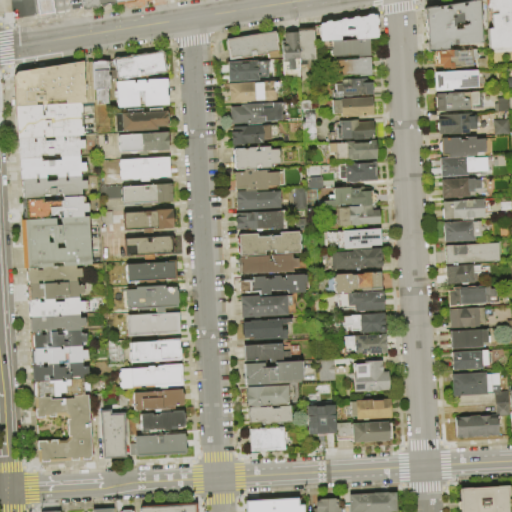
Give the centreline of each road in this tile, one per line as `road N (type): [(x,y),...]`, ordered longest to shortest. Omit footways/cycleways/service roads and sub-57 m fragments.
road 1 (residential): [(397,0),(426,511)]
road 2 (tertiary): [(511,461),(5,491)]
road 3 (residential): [(193,18),(218,511)]
road 4 (secondary): [(308,0),(0,49)]
